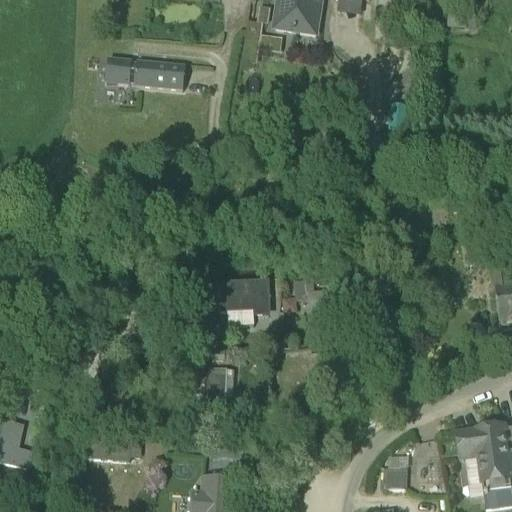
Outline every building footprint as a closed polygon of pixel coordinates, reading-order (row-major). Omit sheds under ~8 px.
[(281,0),(277,32),(315,38),(320,0),(343,0),(369,4),(369,0),(281,0)] [(134,89),(136,68),(132,67),(132,66),(108,64),(106,88),(130,90),(130,89),(134,89)] [(185,72),(137,67),(136,68),(134,89),(134,91),(183,95),(185,72)] [(0,266),(8,270),(15,256),(0,248),(0,266)] [(402,267),(383,267),(380,288),(402,283),(402,267)] [(511,291),(511,292),(509,277),(493,279),(499,328),(511,326),(511,291)] [(334,295),(309,297),(308,286),(295,287),(296,305),(309,304),(311,327),(339,325),(338,315),(330,316),(330,305),(335,304),(334,295)] [(253,295),(221,297),(222,316),(254,314),(253,295)] [(28,342),(8,366),(14,371),(34,347),(28,342)] [(348,355),(320,358),(324,394),(352,391),(348,355)] [(224,374),(208,374),(207,400),(223,401),(224,374)] [(32,433),(0,429),(0,462),(29,466),(32,433)] [(505,433),(460,439),(463,463),(480,460),(485,497),(511,493),(509,475),(507,456),(508,456),(505,433)] [(132,442),(88,439),(86,462),(111,465),(111,456),(130,457),(132,442)] [(415,462),(437,463),(437,448),(415,447),(415,462)] [(437,495),(436,464),(414,464),(415,495),(437,495)] [(384,473),(385,493),(406,492),(405,472),(384,473)] [(227,511),(229,480),(204,479),(203,496),(193,496),(192,511),(227,511)]
